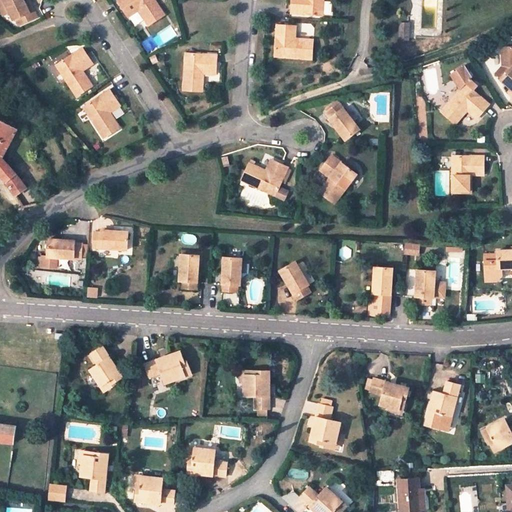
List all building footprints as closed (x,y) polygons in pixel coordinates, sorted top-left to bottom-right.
[(0,0),(0,10),(3,17),(10,14),(3,0),(0,0)] [(26,0),(3,0),(10,14),(13,21),(18,18),(21,25),(35,20),(29,6),(26,0)] [(136,7),(139,11),(149,25),(164,14),(154,0),(117,0),(117,1),(125,13),(136,7)] [(305,0),(306,0),(300,0),(291,0),(291,13),(323,15),(324,0),(305,0)] [(33,4),(29,6),(35,20),(39,18),(33,4)] [(136,7),(125,13),(129,18),(139,11),(136,7)] [(410,23),(400,22),(399,41),(409,41),(410,23)] [(315,41),(300,40),(293,40),(294,27),(278,26),(276,58),(314,59),(315,41)] [(511,47),(501,48),(502,67),(496,74),(501,79),(499,82),(511,92),(511,47)] [(91,85),(82,72),(79,67),(89,60),(81,48),(55,65),(74,95),(91,85)] [(200,90),(202,74),(202,67),(216,68),(217,53),(184,52),(182,89),(200,90)] [(92,65),(89,60),(79,67),(82,72),(92,65)] [(460,91),(440,113),(453,125),(464,113),(468,109),(478,117),(489,105),(473,91),(477,86),(470,79),(471,78),(458,67),(447,79),(458,89),(460,91)] [(118,127),(110,114),(107,110),(118,103),(108,89),(82,106),(103,137),(118,127)] [(121,108),(118,103),(107,110),(110,114),(121,108)] [(339,103),(327,113),(332,119),(328,121),(345,141),(360,130),(339,103)] [(475,121),(478,117),(468,109),(464,113),(475,121)] [(0,174),(16,195),(27,186),(19,173),(3,155),(18,129),(0,119),(0,174)] [(361,146),(341,143),(340,151),(360,154),(361,146)] [(332,155),(321,167),(332,176),(328,181),(319,193),(333,204),(357,176),(332,155)] [(469,193),(469,179),(470,173),(483,173),(483,157),(452,156),(450,193),(469,193)] [(275,160),(269,158),(263,169),(269,172),(275,160)] [(289,168),(275,160),(269,172),(263,169),(250,162),(241,180),(273,197),(289,168)] [(317,172),(328,181),(332,176),(321,167),(317,172)] [(127,231),(100,229),(99,232),(93,232),(91,247),(125,249),(127,231)] [(73,240),(47,239),(45,256),(57,257),(79,259),(81,244),(73,243),(73,240)] [(406,243),(405,257),(419,258),(420,244),(406,243)] [(511,247),(498,248),(498,252),(485,252),(485,278),(499,278),(503,274),(503,267),(511,266),(511,247)] [(195,288),(195,282),(197,255),(178,254),(176,279),(180,279),(180,287),(195,288)] [(57,257),(40,256),(40,268),(56,268),(57,257)] [(220,284),(219,290),(235,291),(235,283),(239,283),(241,257),(222,256),(220,284)] [(292,293),(296,299),(308,292),(304,285),(308,283),(294,260),(278,270),(292,293)] [(388,311),(389,295),(390,267),(372,266),(370,292),(374,293),(373,300),(373,310),(388,311)] [(414,297),(414,303),(428,304),(428,296),(432,297),(433,282),(433,270),(416,269),(414,297)] [(444,283),(433,282),(432,297),(443,298),(444,283)] [(108,383),(111,387),(122,379),(101,348),(90,355),(97,366),(89,371),(101,388),(108,383)] [(165,383),(185,376),(182,367),(186,366),(181,353),(146,365),(150,378),(162,374),(165,383)] [(241,383),(245,383),(245,374),(254,374),(254,370),(241,370),(241,383)] [(270,370),(254,370),(254,374),(245,374),(245,383),(245,396),(256,396),(257,409),(271,408),(270,370)] [(453,416),(461,385),(447,381),(444,393),(435,391),(426,424),(439,428),(442,417),(443,414),(453,416)] [(409,392),(373,382),(370,396),(383,400),(380,409),(390,412),(399,414),(402,405),(405,405),(409,392)] [(103,392),(111,387),(108,383),(101,388),(103,392)] [(324,398),(322,404),(335,407),(336,401),(324,398)] [(312,440),(328,444),(329,440),(338,442),(340,433),(343,422),(332,419),(335,407),(322,404),(321,403),(312,440)] [(399,414),(390,412),(390,415),(402,418),(405,405),(402,405),(399,414)] [(492,437),(489,438),(495,451),(511,441),(511,426),(510,428),(505,418),(487,427),(492,437)] [(0,441),(14,442),(17,425),(0,422),(0,441)] [(484,429),(489,438),(492,437),(487,427),(484,429)] [(343,434),(340,433),(338,442),(329,440),(328,444),(340,447),(343,434)] [(193,460),(189,460),(188,474),(226,478),(227,464),(215,462),(216,453),(194,450),(193,460)] [(92,459),(93,455),(80,453),(79,466),(82,466),(83,458),(92,459)] [(83,458),(82,466),(80,479),(91,480),(90,493),(105,494),(107,474),(108,456),(93,455),(92,459),(83,458)] [(399,509),(420,508),(420,488),(419,477),(399,478),(399,509)] [(141,489),(138,489),(136,503),(174,507),(175,493),(163,491),(164,482),(142,480),(141,489)] [(335,507),(342,500),(326,486),(319,493),(309,485),(300,495),(318,511),(336,511),(338,510),(335,507)] [(66,488),(50,486),(48,502),(64,504),(66,488)] [(335,507),(338,510),(345,503),(342,500),(335,507)]
